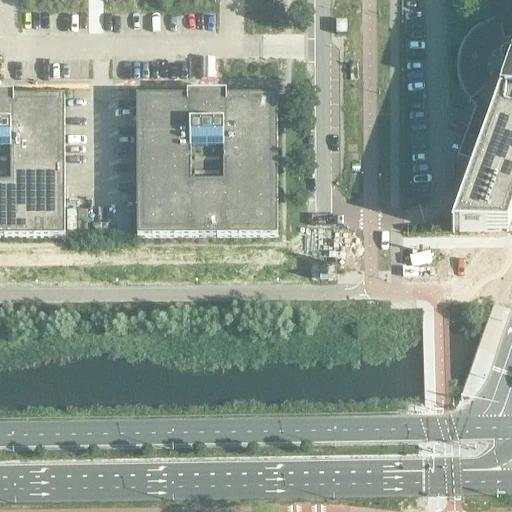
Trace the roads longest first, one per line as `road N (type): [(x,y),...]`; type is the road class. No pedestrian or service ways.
road 1 (primary): [(0,490),(511,483)]
road 2 (primary): [(504,428),(0,436)]
